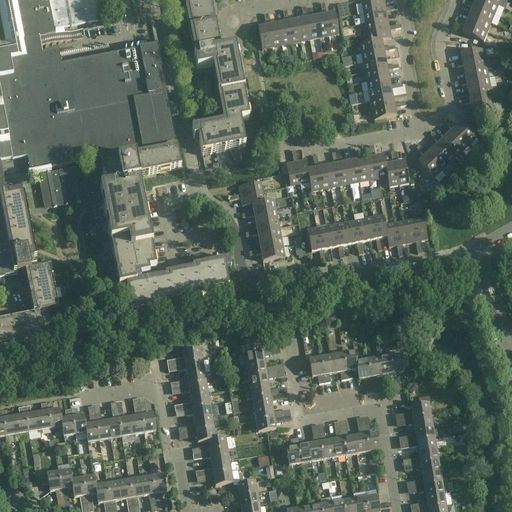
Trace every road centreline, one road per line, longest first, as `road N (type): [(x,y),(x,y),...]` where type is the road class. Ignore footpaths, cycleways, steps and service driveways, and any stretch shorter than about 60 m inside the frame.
road 1 (residential): [(160,0),(193,181),(199,198),(225,216),(248,279),(271,285),(475,258)]
road 2 (residential): [(397,511),(380,417),(370,410),(298,417),(285,336)]
road 3 (residential): [(417,133),(449,104),(439,51),(456,0)]
road 4 (residential): [(283,149),(417,133)]
road 5 (residential): [(400,0),(417,133)]
road 6 (residential): [(186,511),(157,385)]
